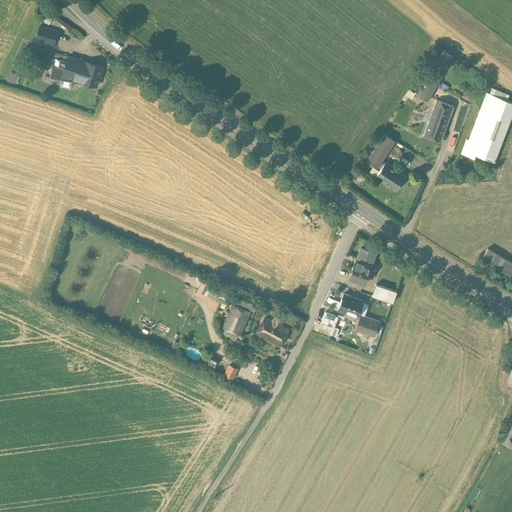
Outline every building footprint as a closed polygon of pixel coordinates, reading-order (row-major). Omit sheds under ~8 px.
[(57,32),(40,26),(36,38),(53,44),(57,32)] [(442,49),(417,94),(428,100),(453,56),(442,49)] [(102,66),(68,56),(64,68),(53,65),(49,77),(81,83),(82,81),(96,86),(102,66)] [(7,80),(17,83),(20,74),(10,70),(7,80)] [(511,96),(492,88),(490,94),(487,92),(469,140),(466,139),(461,152),(474,158),(475,154),(494,161),(494,159),(495,160),(495,159),(495,158),(511,113),(511,96)] [(454,105),(436,99),(423,134),(441,141),(454,105)] [(385,135),(367,161),(377,168),(378,166),(381,168),(384,164),(381,162),(394,141),(385,135)] [(406,176),(385,162),(384,164),(381,168),(375,176),(397,191),(406,176)] [(511,260),(488,247),(482,259),(511,275),(511,260)] [(375,253),(360,248),(349,278),(364,284),(375,253)] [(396,291),(381,286),(377,297),(392,302),(396,291)] [(254,298),(241,292),(237,302),(250,307),(254,298)] [(363,301),(344,294),(338,309),(357,316),(363,301)] [(248,312),(233,306),(227,322),(242,327),(248,312)] [(279,309),(272,321),(265,317),(256,334),(279,346),(288,330),(280,325),(287,313),(279,309)] [(344,318),(333,314),(329,325),(340,329),(344,318)] [(379,321),(361,314),(356,329),(374,335),(379,321)] [(242,327),(227,322),(224,328),(239,334),(242,327)]
